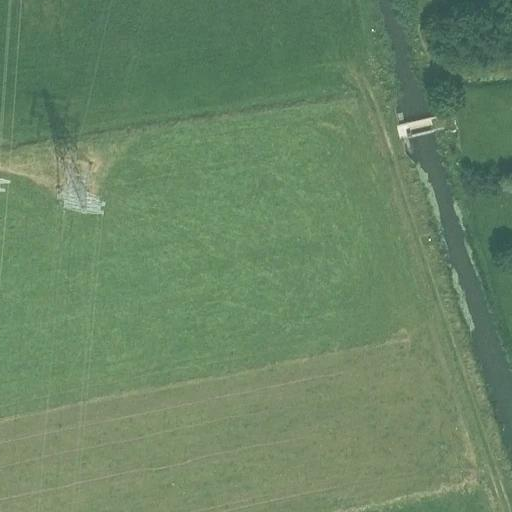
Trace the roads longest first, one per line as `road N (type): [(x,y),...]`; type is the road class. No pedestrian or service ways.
road 1 (track): [(384,133),(353,75),(327,67),(294,80),(0,126)]
road 2 (track): [(506,511),(384,133)]
